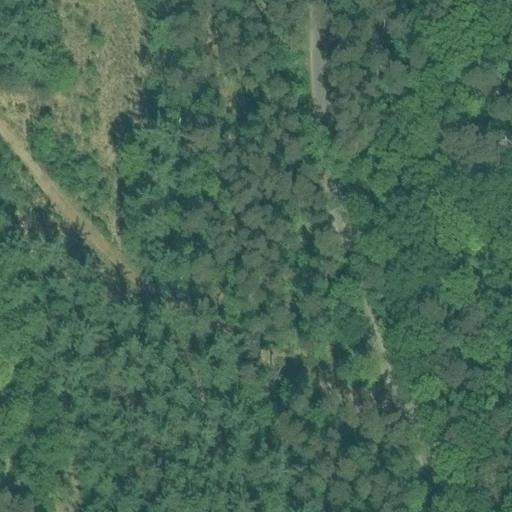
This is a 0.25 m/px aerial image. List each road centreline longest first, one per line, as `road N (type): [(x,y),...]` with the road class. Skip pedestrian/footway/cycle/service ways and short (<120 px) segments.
road 1 (unclassified): [(447,511),(363,299),(334,197),(322,151),(309,0)]
road 2 (track): [(412,424),(272,359),(116,264),(0,129)]
road 3 (track): [(0,293),(64,511)]
